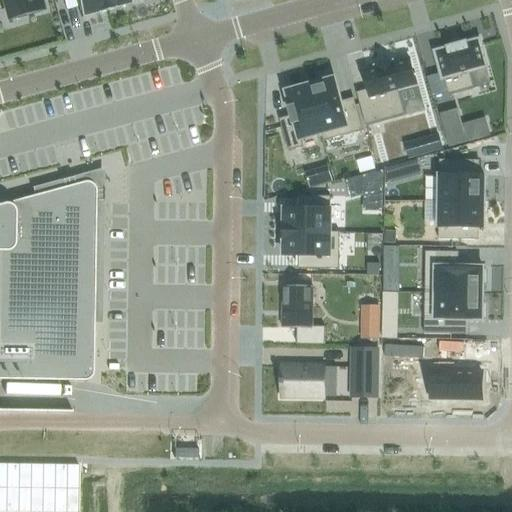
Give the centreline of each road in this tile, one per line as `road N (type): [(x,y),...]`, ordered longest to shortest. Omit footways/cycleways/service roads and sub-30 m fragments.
road 1 (unclassified): [(196,39),(222,105),(220,426)]
road 2 (residential): [(220,426),(257,434),(511,438)]
road 3 (unclassified): [(196,39),(0,93)]
road 4 (unclassified): [(0,422),(159,423)]
road 5 (unclassified): [(342,0),(196,39)]
